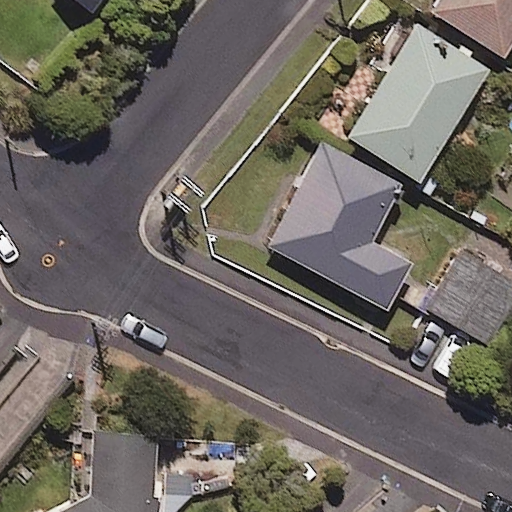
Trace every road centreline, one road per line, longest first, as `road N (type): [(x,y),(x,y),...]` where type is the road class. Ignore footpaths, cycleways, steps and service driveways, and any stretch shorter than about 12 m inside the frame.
road 1 (residential): [(63,243),(137,289),(511,470)]
road 2 (residential): [(63,243),(257,0)]
